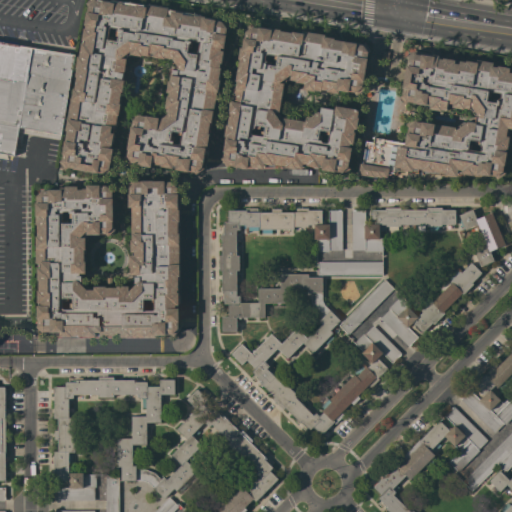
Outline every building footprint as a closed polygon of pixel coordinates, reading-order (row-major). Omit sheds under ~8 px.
[(193,172),(176,169),(176,166),(173,165),(173,168),(161,166),(161,165),(156,164),(156,163),(152,162),(151,167),(138,165),(138,163),(132,164),(130,165),(124,157),(127,154),(128,149),(127,149),(132,126),(133,121),(130,118),(132,118),(133,115),(134,114),(135,114),(136,113),(137,113),(139,112),(142,117),(159,118),(158,121),(167,115),(168,114),(168,108),(165,108),(167,96),(169,96),(169,93),(167,92),(168,81),(170,81),(171,75),(172,75),(173,69),(176,70),(177,67),(179,68),(173,59),(165,58),(165,59),(153,57),(154,54),(149,53),(148,56),(142,55),(142,56),(130,54),(131,51),(121,58),(126,59),(123,79),(122,79),(125,80),(123,92),(122,92),(120,103),(121,103),(119,115),(118,115),(116,129),(114,128),(113,133),(114,133),(112,145),(111,145),(110,148),(113,149),(110,167),(110,168),(103,173),(99,172),(98,173),(74,169),(74,168),(68,167),(65,170),(59,161),(62,159),(63,154),(65,141),(66,141),(67,131),(66,131),(74,88),(75,88),(77,77),(75,76),(77,68),(76,68),(78,56),(79,56),(82,43),(85,44),(86,41),(82,40),(84,28),(85,28),(86,25),(85,25),(87,12),(88,12),(89,5),(86,4),(87,3),(89,0),(97,0),(112,3),(112,1),(124,3),(123,4),(135,6),(135,5),(145,6),(146,5),(168,8),(167,16),(171,17),(171,11),(183,13),(183,14),(194,16),(194,15),(206,17),(206,19),(220,22),(224,19),(225,20),(227,22),(228,23),(229,24),(229,26),(230,27),(227,30),(224,48),(221,48),(221,51),(224,51),(222,63),(220,63),(220,68),(221,68),(219,80),(220,80),(218,92),(217,92),(214,112),(213,112),(212,122),(210,122),(208,134),(209,134),(208,146),(206,146),(203,166),(204,168),(196,174),(193,172)] [(341,173),(335,170),(335,172),(322,170),(322,165),(319,164),(318,168),(306,165),(307,164),(303,164),(302,169),(297,168),(296,169),(285,167),(285,166),(273,164),(273,165),(265,164),(264,169),(252,167),(252,166),(248,165),(248,168),(230,164),(227,167),(221,159),(225,156),(226,140),(225,140),(226,136),(225,136),(227,124),(228,125),(230,113),(229,113),(230,101),(232,101),(234,87),(236,87),(237,81),(236,81),(238,69),(240,59),(239,59),(240,47),(243,48),(245,32),(243,29),(245,28),(245,27),(246,26),(247,25),(250,25),(252,24),(255,28),(269,29),(269,28),(281,30),(280,31),(292,33),(292,32),(302,33),(302,31),(325,35),(324,37),(334,38),(334,40),(361,45),(365,42),(366,44),(367,44),(368,45),(369,47),(370,48),(370,50),(371,51),(368,53),(362,86),(364,89),(356,95),(354,93),(349,91),(349,92),(339,91),(339,94),(326,92),(327,90),(321,90),(321,91),(315,91),(303,90),(304,83),(296,82),(296,81),(290,80),(291,75),(280,82),(284,84),(279,112),(283,118),(305,121),(305,117),(308,115),(309,116),(310,114),(313,112),(319,113),(321,108),(334,110),(333,116),(334,116),(335,106),(359,110),(357,117),(359,117),(357,129),(354,129),(354,132),(355,132),(353,145),(350,144),(349,147),(352,148),(349,161),(348,166),(350,169),(342,175),(341,173)] [(0,39),(17,42),(17,45),(71,54),(56,138),(20,133),(19,145),(14,144),(12,156),(0,153),(0,39)] [(494,175),(488,174),(488,175),(478,173),(478,175),(471,174),(470,175),(462,174),(463,172),(457,171),(456,176),(445,174),(445,173),(433,171),(433,172),(422,170),(422,169),(418,169),(417,172),(397,169),(396,175),(391,174),(391,175),(387,174),(387,177),(381,176),(381,177),(374,176),(374,177),(358,174),(364,139),(372,140),(373,135),(386,138),(385,143),(399,145),(399,147),(409,148),(409,146),(404,145),(406,132),(407,132),(407,127),(405,124),(414,118),(415,121),(421,122),(455,127),(455,130),(468,121),(475,122),(476,114),(470,105),(469,109),(464,108),(464,109),(452,107),(452,104),(447,103),(446,110),(441,110),(441,111),(429,109),(429,106),(413,103),(413,102),(407,101),(405,104),(399,96),(402,92),(403,88),(402,88),(406,65),(407,65),(408,59),(405,57),(407,56),(408,53),(409,52),(411,52),(413,51),(418,54),(432,57),(433,54),(438,55),(438,58),(443,59),(443,58),(455,60),(454,63),(459,64),(459,61),(466,62),(466,61),(476,62),(476,60),(493,62),(492,66),(498,67),(498,66),(510,68),(509,72),(511,73),(511,128),(507,128),(506,131),(509,132),(508,137),(509,137),(507,149),(506,149),(505,152),(507,152),(503,169),(505,173),(497,179),(494,175)] [(387,60),(381,59),(382,51),(389,52),(387,60)] [(144,337),(144,336),(132,336),(132,337),(121,337),(121,336),(100,336),(100,333),(96,332),(96,337),(84,337),(84,335),(72,335),(72,337),(60,337),(60,332),(46,332),(43,334),(36,326),(38,325),(38,306),(41,306),(41,303),(38,303),(38,290),(39,290),(39,280),(38,280),(38,268),(41,268),(41,263),(36,263),(36,246),(36,236),(38,236),(38,224),(36,224),(36,203),(37,203),(37,196),(43,190),(49,190),(49,189),(61,189),(61,188),(66,188),(66,186),(78,186),(78,189),(83,189),(83,188),(87,188),(87,185),(100,185),(100,186),(107,186),(113,191),(113,198),(114,221),(113,221),(113,227),(115,229),(114,230),(114,232),(113,234),(111,235),(110,235),(108,236),(105,233),(88,234),(87,231),(80,238),(86,238),(86,250),(84,250),(85,261),(86,261),(86,273),(80,273),(80,276),(82,276),(82,282),(88,288),(94,288),(94,286),(106,286),(106,287),(117,287),(117,286),(129,286),(129,291),(137,283),(135,283),(134,275),(130,275),(130,267),(129,267),(129,255),(134,255),(134,252),(131,252),(131,207),(129,207),(129,189),(126,186),(129,181),(131,180),(133,180),(134,178),(136,181),(142,181),(165,181),(165,182),(170,182),(172,179),(179,187),(178,188),(178,209),(179,209),(180,221),(178,221),(178,233),(179,233),(180,276),(178,276),(179,290),(178,290),(178,293),(179,293),(179,305),(175,305),(175,308),(179,308),(179,322),(178,322),(178,327),(180,329),(173,336),(171,334),(156,334),(156,338),(144,337)] [(351,210),(364,210),(364,223),(371,223),(371,209),(385,209),(385,207),(400,207),(400,209),(426,209),(426,208),(441,208),(441,209),(455,209),(455,224),(440,224),(440,226),(438,226),(438,230),(428,230),(428,226),(427,226),(427,224),(400,224),(400,226),(397,226),(397,230),(388,230),(388,226),(386,226),(386,230),(379,230),(379,238),(382,238),(382,252),(364,252),(364,250),(351,250),(351,210)] [(221,317),(228,317),(228,304),(223,304),(223,293),(222,293),(222,292),(221,292),(221,271),(219,271),(219,255),(221,255),(221,234),(221,233),(223,233),(223,222),(228,222),(228,210),(245,210),(245,208),(257,208),(257,212),(271,212),(271,209),(281,209),(281,212),(296,212),(296,208),(308,208),(308,210),(321,210),(321,224),(328,224),(328,210),(341,210),(341,250),(328,250),(328,252),(315,252),(315,239),(314,239),(314,225),(307,225),(307,226),(293,227),(293,229),(271,229),(271,233),(262,234),(262,229),(258,229),(258,227),(258,230),(248,231),(248,227),(245,227),(245,228),(240,229),(240,230),(235,230),(236,256),(239,256),(239,270),(236,270),(236,296),(240,296),(240,303),(258,303),(258,288),(259,288),(259,285),(270,285),(270,288),(271,288),(271,285),(280,285),(279,274),(282,274),(282,270),(292,270),(292,274),(308,274),(308,277),(321,277),(322,300),(324,304),(339,320),(330,330),(332,333),(330,335),(333,337),(326,345),(323,342),(312,353),(302,343),(287,358),(276,348),(264,361),(269,366),(266,369),(284,386),(286,385),(297,395),(295,397),(313,415),(315,413),(319,416),(322,412),(321,411),(323,409),(321,406),(328,399),(330,402),(331,401),(329,399),(354,374),(355,376),(356,375),(354,373),(361,366),(363,368),(365,366),(367,368),(371,363),(361,353),(362,352),(353,343),(362,333),(364,335),(373,325),(401,354),(392,363),(382,353),(379,356),(380,357),(380,358),(380,359),(379,360),(387,368),(377,378),(378,379),(370,388),(368,386),(357,396),(360,398),(353,405),(350,402),(340,412),(343,415),(335,424),(333,423),(326,430),(327,431),(323,435),(322,434),(321,435),(313,427),(310,430),(302,422),(300,424),(285,407),(282,410),(272,399),(274,397),(259,382),(258,381),(260,380),(252,372),(254,369),(246,360),(241,365),(230,354),(241,343),(251,353),(271,333),(280,343),(296,328),(306,338),(321,323),(319,321),(321,318),(314,312),(310,302),(310,292),(307,292),(307,289),(286,289),(286,303),(264,303),(264,317),(236,317),(236,332),(221,332),(221,317)] [(472,209),(474,214),(475,214),(477,214),(478,214),(479,215),(480,217),(491,212),(496,224),(499,223),(503,231),(499,233),(502,239),(505,238),(507,242),(504,243),(504,244),(494,249),(494,250),(494,253),(493,255),(491,256),(494,261),(480,267),(479,263),(475,265),(471,254),(474,253),(473,251),(486,246),(486,244),(480,247),(478,242),(483,240),(480,231),(475,233),(472,227),(465,230),(464,228),(461,230),(456,219),(460,218),(458,215),(472,209)] [(317,262),(382,262),(382,275),(317,275),(317,262)] [(389,309),(388,308),(400,295),(410,304),(407,307),(417,317),(422,312),(420,311),(431,300),(432,302),(442,291),(440,289),(447,281),(450,284),(451,283),(449,282),(460,271),(461,272),(471,263),(481,273),(471,283),(473,284),(463,294),(461,293),(443,312),(444,313),(433,324),(432,323),(422,333),(415,325),(414,325),(411,325),(410,324),(407,327),(417,337),(408,346),(380,318),(389,309)] [(338,325),(384,279),(393,288),(348,334),(338,325)] [(461,400),(470,390),(479,400),(484,395),(474,385),(494,364),(496,367),(511,351),(511,373),(506,379),(509,382),(501,389),(498,386),(497,388),(494,385),(490,390),(503,403),(506,400),(508,402),(511,398),(511,417),(504,425),(503,424),(494,433),(461,400)] [(65,387),(65,382),(68,382),(68,381),(78,381),(78,380),(98,380),(98,377),(113,377),(113,380),(141,380),(141,382),(147,382),(147,386),(159,386),(159,380),(174,380),(174,394),(160,394),(160,423),(146,423),(146,445),(132,445),(132,466),(135,466),(137,469),(144,469),(154,473),(161,480),(164,477),(166,480),(181,465),(171,455),(186,439),(176,429),(196,409),(186,399),(197,389),(207,399),(202,404),(211,413),(214,410),(223,419),(225,417),(239,432),(242,430),(252,441),(250,443),(266,459),(265,460),(272,468),(269,471),(278,479),(255,502),(252,499),(244,508),(246,510),(244,511),(217,511),(216,511),(241,486),(245,490),(259,477),(255,473),(258,471),(245,458),(243,461),(238,457),(241,454),(240,453),(238,455),(227,444),(229,442),(211,425),(209,427),(204,422),(197,430),(199,432),(194,438),(201,445),(191,455),(194,458),(188,463),(196,471),(185,482),(187,485),(180,492),(178,489),(176,491),(173,489),(164,498),(148,483),(143,481),(120,481),(120,467),(117,467),(117,439),(131,439),(131,416),(145,416),(145,408),(142,408),(142,398),(138,398),(138,395),(113,395),(113,397),(98,397),(98,395),(73,395),(73,398),(68,398),(68,418),(74,418),(74,452),(68,452),(68,473),(82,473),(82,475),(95,475),(95,487),(94,487),(94,501),(54,501),(54,487),(68,487),(68,480),(54,480),(53,452),(57,452),(57,440),(54,440),(54,430),(57,430),(57,419),(53,419),(53,387),(65,387)] [(389,511),(385,508),(387,507),(378,498),(381,495),(373,487),(395,465),(394,465),(419,440),(439,420),(449,430),(453,425),(444,416),(453,407),(487,440),(478,450),(479,451),(458,472),(448,462),(457,454),(455,451),(457,449),(444,436),(437,442),(440,445),(432,453),(434,455),(410,480),(405,475),(396,485),(398,487),(394,491),(395,492),(393,495),(409,511),(410,511),(412,510),(414,511),(503,511),(501,510),(507,503),(510,505),(511,503),(511,490),(506,484),(499,492),(489,481),(499,470),(509,480),(511,477),(511,511),(389,511)] [(511,430),(511,465),(506,471),(505,470),(503,472),(497,466),(472,491),(462,482),(511,430)] [(105,511),(105,476),(118,476),(118,511),(105,511)] [(153,511),(168,497),(178,506),(172,511),(153,511)]
